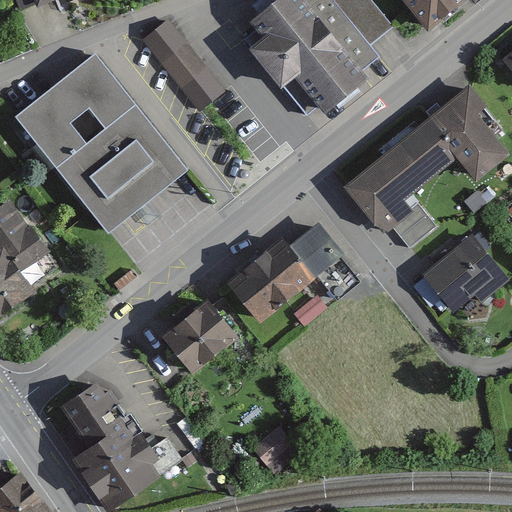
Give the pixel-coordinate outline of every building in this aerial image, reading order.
[(35,0),(40,9),(58,0),(60,0),(65,9),(84,0),(35,0)] [(278,0),(250,24),(262,39),(248,51),(305,120),(320,108),(324,114),(370,79),(362,70),(379,57),(370,46),(333,0),(278,0)] [(372,0),(333,0),(370,46),(394,26),(372,0)] [(398,0),(427,33),(465,0),(398,0)] [(186,45),(160,70),(181,92),(207,68),(186,45)] [(511,49),(498,60),(511,77),(511,49)] [(93,56),(12,122),(106,237),(187,172),(93,56)] [(466,85),(340,191),(381,241),(411,216),(401,204),(456,159),(477,185),(510,158),(476,118),(486,110),(466,85)] [(248,97),(211,128),(252,176),(289,146),(248,97)] [(0,315),(34,292),(22,276),(51,256),(9,198),(0,204),(0,315)] [(279,239),(226,282),(259,324),(340,258),(315,228),(288,250),(279,239)] [(473,237),(420,278),(449,315),(475,294),(482,303),(509,282),(473,237)] [(338,389),(411,338),(376,290),(304,340),(338,389)] [(205,300),(159,335),(191,376),(236,340),(205,300)] [(100,383),(61,409),(89,450),(74,461),(108,511),(110,511),(163,475),(100,383)] [(283,429),(256,450),(270,468),(297,447),(283,429)] [(47,511),(19,477),(0,492),(0,511),(47,511)]
